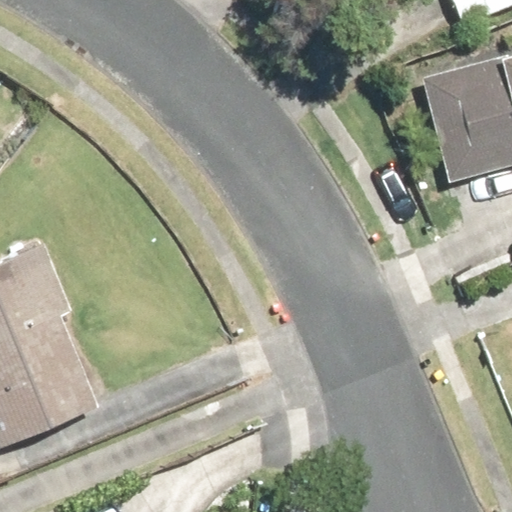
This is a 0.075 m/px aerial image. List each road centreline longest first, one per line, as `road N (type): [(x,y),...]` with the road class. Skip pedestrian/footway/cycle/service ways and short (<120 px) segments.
road 1 (residential): [(92,0),(165,43),(265,175),(350,387),(379,511)]
road 2 (unknown): [(350,387),(0,511)]
